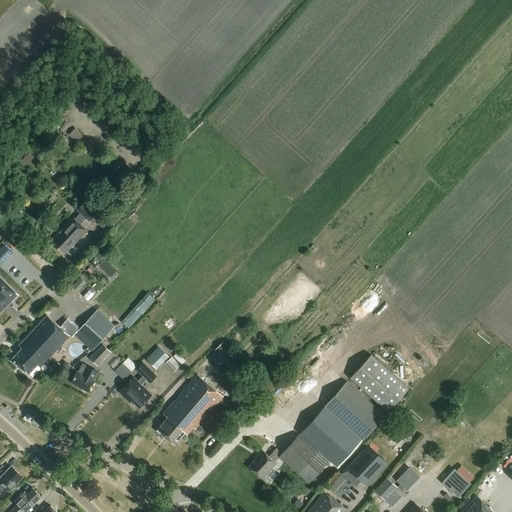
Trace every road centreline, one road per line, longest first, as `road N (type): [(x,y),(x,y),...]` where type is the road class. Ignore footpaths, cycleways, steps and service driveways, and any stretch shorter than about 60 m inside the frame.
road 1 (residential): [(182,511),(175,492),(59,436)]
road 2 (tertiary): [(93,511),(0,422)]
